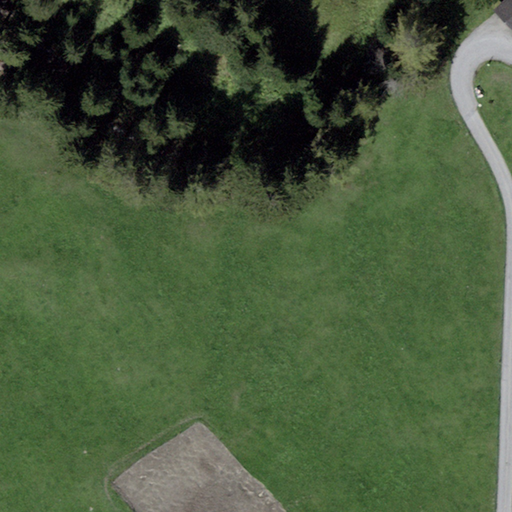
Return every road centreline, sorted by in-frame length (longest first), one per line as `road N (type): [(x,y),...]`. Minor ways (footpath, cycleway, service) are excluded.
road 1 (unclassified): [(511,295),(501,511)]
road 2 (unclassified): [(511,54),(481,47),(461,72),(465,104),(511,207)]
